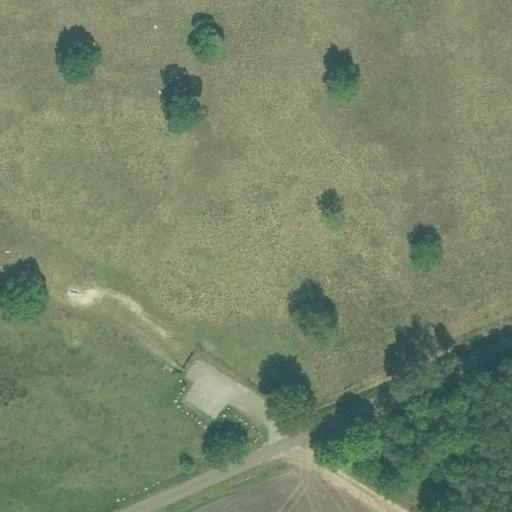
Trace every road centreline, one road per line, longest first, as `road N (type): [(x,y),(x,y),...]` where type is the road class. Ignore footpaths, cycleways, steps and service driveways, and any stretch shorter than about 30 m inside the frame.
road 1 (unclassified): [(136,511),(511,341)]
road 2 (track): [(401,511),(288,441)]
road 3 (track): [(184,371),(196,369),(268,417),(288,441)]
